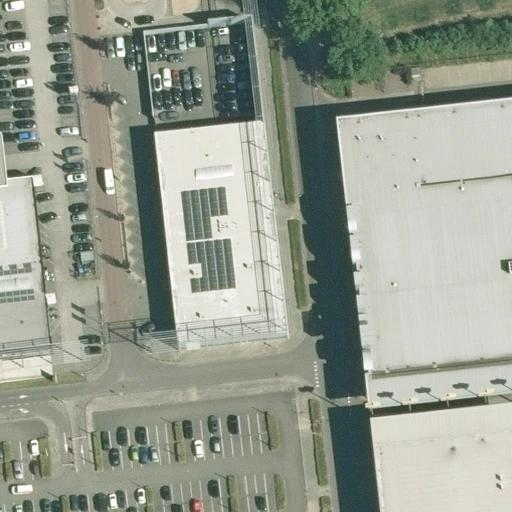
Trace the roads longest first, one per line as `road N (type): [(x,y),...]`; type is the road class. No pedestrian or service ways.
road 1 (residential): [(125,383),(83,0)]
road 2 (unclassified): [(331,360),(289,0)]
road 3 (unclassified): [(125,383),(331,360)]
road 4 (unclassified): [(348,511),(331,360)]
road 5 (unclassified): [(0,399),(125,383)]
